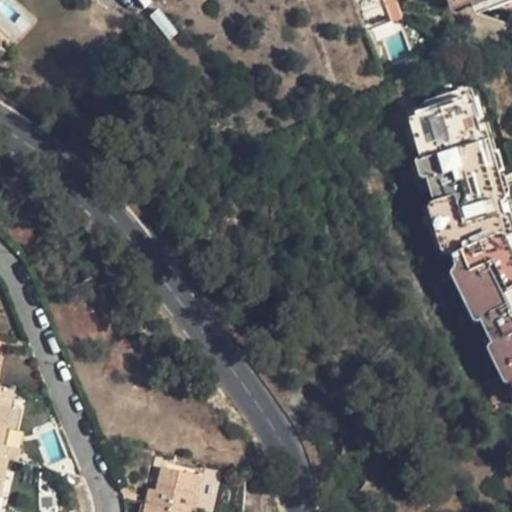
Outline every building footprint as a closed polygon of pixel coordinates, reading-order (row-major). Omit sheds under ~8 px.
[(361,0),(372,35),(406,25),(398,0),(361,0)] [(511,0),(449,0),(452,9),(475,2),(478,13),(511,2),(511,0)] [(409,107),(408,114),(459,96),(466,117),(470,116),(474,114),(465,88),(457,91),(449,87),(440,90),(434,98),(409,107)] [(408,114),(402,116),(427,187),(437,183),(441,193),(438,198),(441,206),(434,208),(448,250),(452,248),(455,256),(506,237),(500,219),(501,209),(495,189),(474,129),(470,116),(466,117),(459,96),(408,114)] [(480,127),(474,129),(495,189),(502,180),(491,148),(487,147),(480,127)] [(437,183),(427,187),(434,208),(441,206),(438,198),(441,193),(437,183)] [(511,218),(510,212),(501,209),(500,219),(506,237),(509,235),(511,234),(511,218)] [(485,328),(490,338),(511,329),(511,243),(509,235),(506,237),(455,256),(459,265),(457,267),(476,309),(483,306),(486,313),(492,315),(496,323),(485,328)] [(476,309),(485,328),(496,323),(492,315),(486,313),(483,306),(476,309)] [(511,329),(490,338),(511,384),(511,329)] [(0,453),(7,428),(15,429),(19,409),(11,407),(14,392),(0,388),(0,453)] [(150,490),(147,503),(181,511),(191,511),(195,497),(201,497),(204,479),(163,470),(157,492),(150,490)] [(181,511),(147,503),(144,511),(181,511)]
